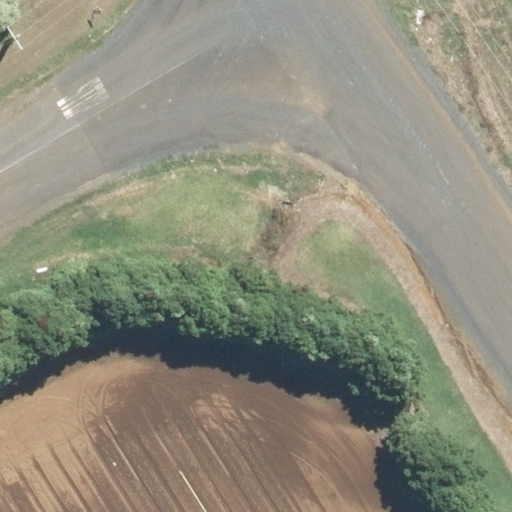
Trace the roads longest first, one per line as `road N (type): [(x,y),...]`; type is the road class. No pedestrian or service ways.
road 1 (unclassified): [(325,0),(511,290)]
road 2 (unclassified): [(289,0),(0,187)]
